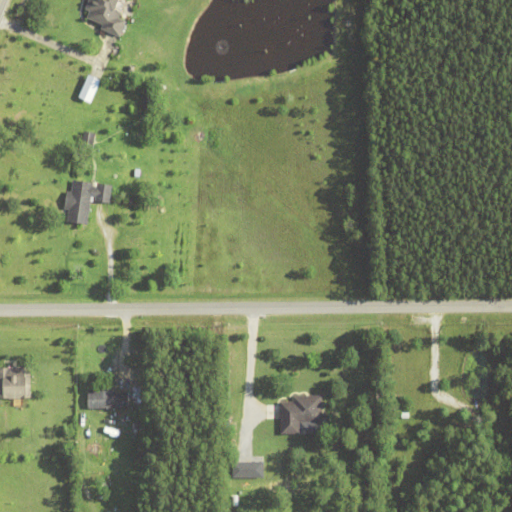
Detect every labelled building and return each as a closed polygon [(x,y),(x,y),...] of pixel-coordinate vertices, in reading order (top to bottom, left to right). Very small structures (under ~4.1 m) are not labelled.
[(126,0),(118,20),(126,24),(119,39),(101,31),(103,27),(86,20),(89,13),(85,11),(89,0),(126,0)] [(74,98),(86,104),(96,81),(83,75),(74,98)] [(94,204),(95,199),(91,199),(87,226),(67,224),(69,212),(64,211),(66,193),(71,194),(73,182),(105,186),(104,187),(112,188),(110,205),(94,204)] [(13,404),(13,396),(0,396),(0,365),(31,365),(32,396),(21,396),(22,404),(13,404)] [(88,406),(88,389),(128,389),(128,406),(88,406)] [(280,404),(292,404),(292,398),(321,398),(321,425),(300,425),(300,437),(280,437),(280,404)] [(106,441),(106,450),(86,449),(87,426),(119,427),(119,442),(106,441)] [(261,463),(229,462),(228,478),(260,478),(261,463)]
